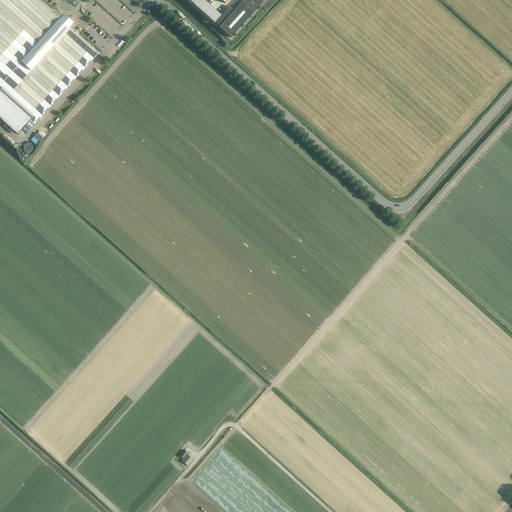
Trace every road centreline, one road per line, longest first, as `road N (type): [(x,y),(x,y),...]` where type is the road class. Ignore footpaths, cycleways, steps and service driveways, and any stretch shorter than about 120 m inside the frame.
road 1 (tertiary): [(511,92),(409,203),(391,207),(157,0)]
road 2 (unknown): [(332,511),(228,424),(153,511)]
